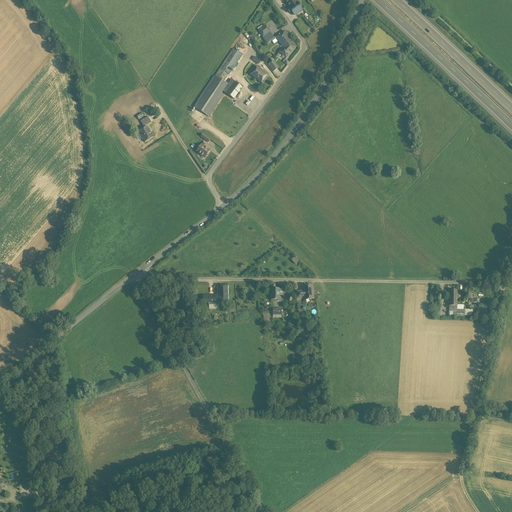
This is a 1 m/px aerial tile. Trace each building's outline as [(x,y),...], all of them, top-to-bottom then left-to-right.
[(296,3),(294,0),(288,0),(292,5),(289,8),(287,9),(290,13),(292,12),(294,15),(302,10),(296,2),(296,3)] [(270,32),(266,26),(259,30),(263,37),(270,32)] [(293,42),(285,31),(276,37),(284,48),(292,43),(293,42)] [(292,43),(284,48),(282,49),(279,53),(286,58),(295,48),(292,43)] [(233,49),(215,76),(224,82),(242,55),(233,49)] [(274,62),(269,65),(273,72),(278,68),(274,62)] [(268,75),(257,67),(251,75),(262,83),(268,75)] [(227,85),(215,77),(194,107),(209,117),(223,96),(220,94),(222,91),(223,91),(225,87),(226,87),(227,85)] [(235,82),(232,86),(228,84),(227,85),(226,87),(225,87),(223,91),(234,99),(243,88),(235,82)] [(148,117),(141,122),(144,127),(151,123),(148,117)] [(153,137),(147,127),(139,132),(145,142),(153,137)] [(210,140),(203,134),(201,137),(208,143),(210,140)] [(210,151),(202,145),(196,152),(205,158),(210,151)] [(312,286),(305,287),(303,290),(305,298),(308,297),(310,300),(314,299),(312,286)] [(228,287),(218,287),(218,296),(210,296),(210,303),(228,302),(228,287)] [(280,289),(271,289),(271,300),(279,300),(280,289)] [(457,290),(449,290),(449,298),(454,298),(453,299),(457,299),(457,290)] [(457,299),(453,299),(454,298),(449,298),(449,312),(453,312),(453,314),(457,314),(457,306),(457,299)] [(457,306),(457,314),(458,314),(464,314),(464,316),(472,316),(472,310),(462,310),(462,306),(457,306)] [(480,306),(479,314),(489,315),(490,307),(480,306)]
